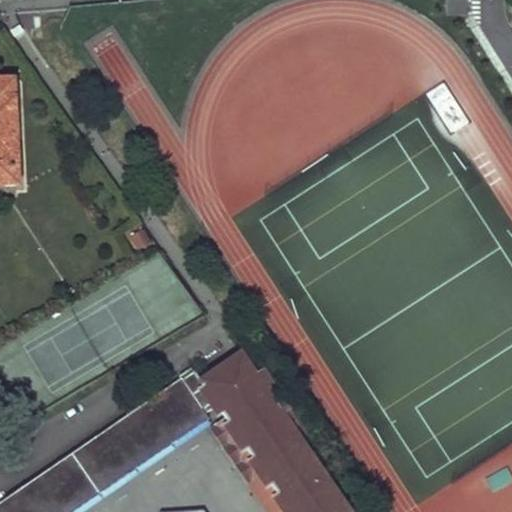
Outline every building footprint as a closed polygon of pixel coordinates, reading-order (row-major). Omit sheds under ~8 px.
[(471,0),(447,0),(447,13),(469,15),(471,0)] [(0,183),(14,183),(10,85),(0,85),(0,183)] [(352,511),(311,452),(313,441),(264,371),(257,375),(243,354),(203,382),(202,383),(268,479),(257,487),(274,511),(352,511)] [(202,383),(203,382),(196,372),(183,380),(207,415),(210,413),(217,424),(215,425),(257,487),(268,479),(202,383)] [(183,380),(0,506),(0,511),(75,511),(210,420),(207,415),(183,380)]
